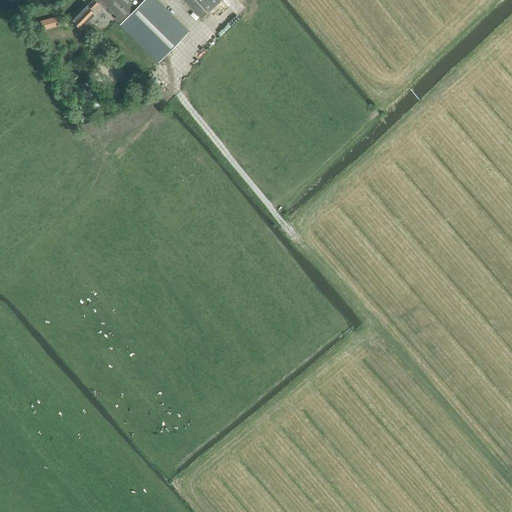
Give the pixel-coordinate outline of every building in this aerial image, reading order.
[(99,5),(94,0),(92,0),(88,5),(87,5),(72,20),(81,28),(96,13),(94,11),(99,5)] [(94,0),(99,5),(103,10),(106,5),(122,21),(120,24),(159,62),(188,32),(155,0),(143,0),(137,7),(130,0),(94,0)] [(185,0),(204,19),(222,2),(220,0),(185,0)] [(90,80),(81,84),(86,97),(96,93),(90,80)] [(82,115),(101,107),(97,95),(78,102),(82,115)]
